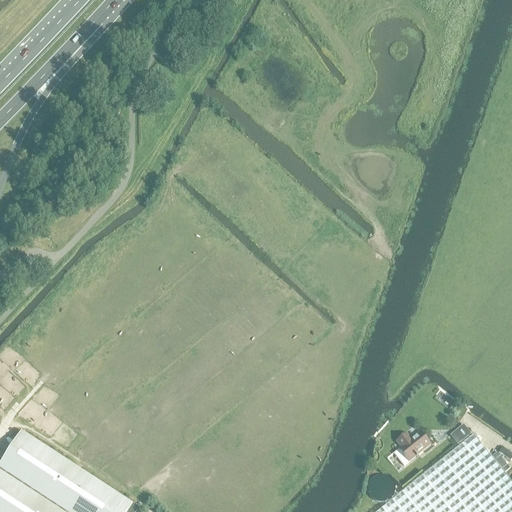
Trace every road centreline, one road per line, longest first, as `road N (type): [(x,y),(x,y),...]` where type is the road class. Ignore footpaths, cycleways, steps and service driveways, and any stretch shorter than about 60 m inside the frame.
road 1 (unclassified): [(193,0),(137,69),(118,186),(54,255)]
road 2 (trunk): [(15,144),(47,89),(104,27),(109,5)]
road 3 (trunk): [(0,119),(109,5)]
